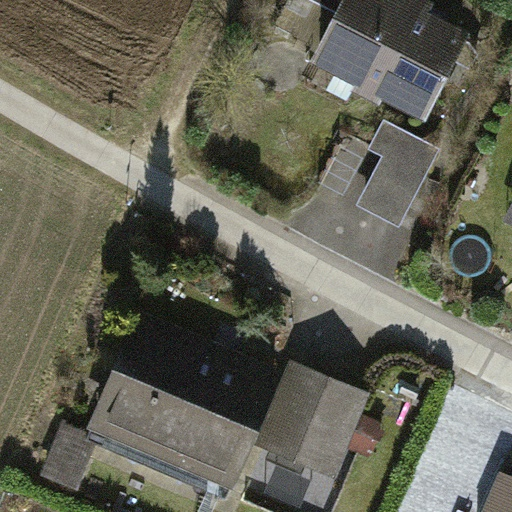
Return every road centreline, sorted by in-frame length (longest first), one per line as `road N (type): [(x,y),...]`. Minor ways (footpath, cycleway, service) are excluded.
road 1 (unclassified): [(0,95),(148,188),(511,377)]
road 2 (track): [(148,188),(229,0)]
